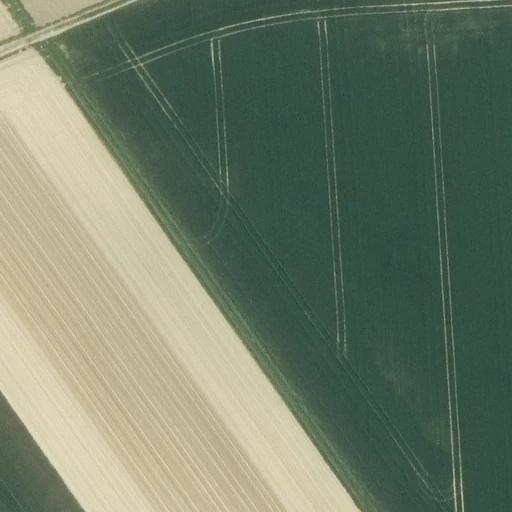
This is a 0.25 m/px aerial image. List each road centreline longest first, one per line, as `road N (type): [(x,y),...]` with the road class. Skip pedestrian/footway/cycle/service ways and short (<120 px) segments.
road 1 (track): [(1,0),(366,511)]
road 2 (track): [(0,52),(133,0)]
